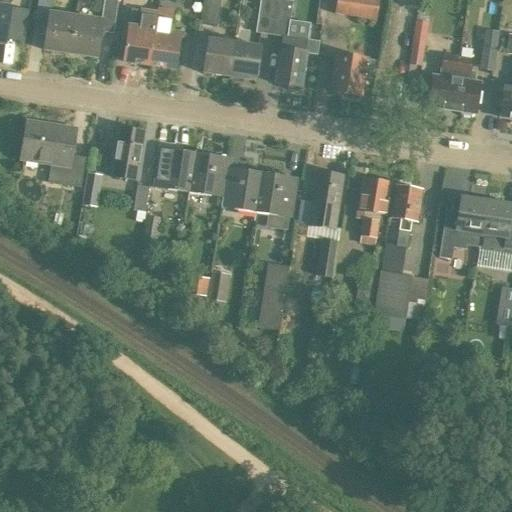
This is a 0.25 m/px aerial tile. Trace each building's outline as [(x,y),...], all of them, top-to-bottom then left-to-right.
[(0,7),(0,44),(3,45),(8,15),(21,17),(23,0),(9,0),(9,8),(0,7)] [(44,51),(70,54),(75,18),(50,14),(51,0),(37,0),(35,19),(49,20),(44,51)] [(75,18),(70,54),(95,58),(99,32),(113,34),(118,0),(103,0),(101,22),(75,18)] [(203,0),(202,7),(200,25),(216,28),(220,0),(203,0)] [(259,0),(255,33),(270,35),(275,0),(259,0)] [(280,0),(275,0),(270,35),(281,37),(279,50),(274,85),(301,89),(306,54),(305,54),(307,39),(287,36),(292,2),(280,0)] [(335,0),(334,14),(375,21),(378,0),(335,0)] [(123,62),(149,66),(156,13),(141,11),(139,28),(128,26),(123,62)] [(156,13),(149,66),(175,70),(180,34),(169,32),(172,16),(156,13)] [(408,65),(421,67),(428,23),(415,21),(408,65)] [(485,23),(479,63),(494,65),(499,25),(485,23)] [(499,118),(511,119),(511,34),(508,34),(506,55),(511,56),(511,89),(504,88),(499,118)] [(203,74),(227,78),(232,43),(208,40),(203,74)] [(232,43),(227,78),(254,82),(259,47),(232,43)] [(427,108),(453,112),(461,58),(442,55),(438,78),(432,77),(427,108)] [(360,97),(362,82),(370,83),(373,62),(365,61),(335,56),(330,93),(341,95),(341,98),(357,100),(358,97),(360,97)] [(461,58),(453,112),(475,115),(480,84),(474,83),(475,72),(469,71),(471,59),(461,58)] [(29,123),(23,160),(50,165),(48,183),(80,189),(84,158),(68,156),(72,130),(29,123)] [(117,129),(109,177),(137,181),(145,134),(117,129)] [(154,189),(188,194),(194,154),(160,149),(154,189)] [(223,199),(228,169),(229,159),(194,154),(188,194),(223,199)] [(223,209),(257,214),(263,174),(228,169),(223,199),(224,199),(223,209)] [(86,173),(85,205),(101,206),(102,174),(86,173)] [(315,173),(307,226),(335,231),(343,177),(315,173)] [(263,174),(257,214),(289,219),(295,179),(263,174)] [(362,220),(358,245),(375,247),(379,215),(387,216),(392,185),(361,180),(356,212),(355,219),(362,220)] [(136,211),(135,219),(144,220),(149,189),(136,186),(132,211),(136,211)] [(399,220),(395,247),(405,249),(407,249),(411,222),(420,224),(423,208),(418,207),(421,192),(394,187),(389,219),(399,220)] [(479,253),(486,201),(460,197),(458,212),(446,210),(438,259),(451,261),(453,249),(465,251),(466,247),(479,248),(478,253),(479,253)] [(511,205),(486,201),(479,253),(511,258),(511,220),(509,220),(511,205)] [(147,217),(144,236),(156,238),(159,219),(147,217)] [(321,239),(315,276),(331,279),(337,242),(321,239)] [(370,328),(373,328),(375,316),(385,250),(385,245),(383,244),(382,251),(373,249),(371,260),(362,258),(353,313),(371,315),(370,328)] [(375,316),(404,320),(411,277),(401,275),(405,253),(385,250),(375,316)] [(272,314),(280,315),(284,295),(289,268),(267,265),(263,287),(258,315),(271,318),(272,314)] [(206,300),(208,301),(212,273),(210,272),(209,280),(190,277),(187,294),(206,297),(206,300)] [(212,273),(208,301),(225,303),(229,275),(212,273)]
